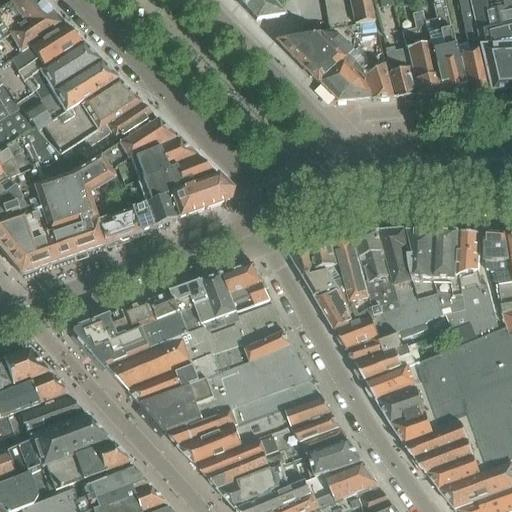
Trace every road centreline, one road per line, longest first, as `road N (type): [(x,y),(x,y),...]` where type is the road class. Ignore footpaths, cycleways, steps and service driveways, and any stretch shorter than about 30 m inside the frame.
road 1 (residential): [(433,511),(346,389),(273,249),(263,209)]
road 2 (tertiary): [(263,209),(227,234),(0,314)]
road 3 (residential): [(75,0),(237,168),(263,209)]
road 4 (residential): [(511,106),(317,118)]
road 5 (tertiary): [(364,177),(511,184)]
